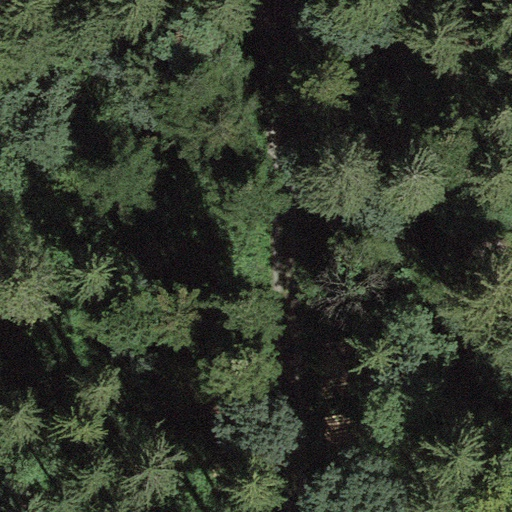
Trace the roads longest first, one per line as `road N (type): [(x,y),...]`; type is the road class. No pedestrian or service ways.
road 1 (track): [(278,0),(314,412),(315,511)]
road 2 (track): [(280,0),(511,279)]
